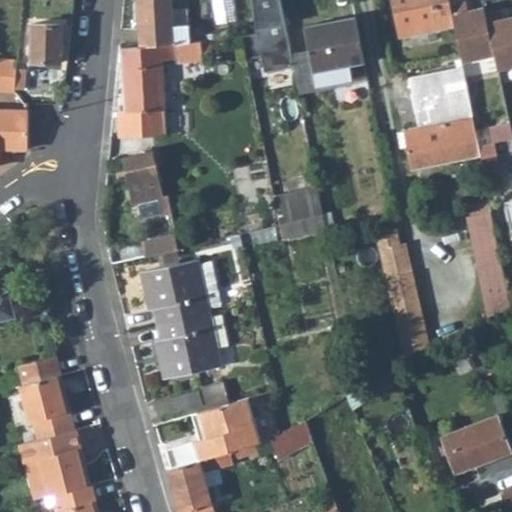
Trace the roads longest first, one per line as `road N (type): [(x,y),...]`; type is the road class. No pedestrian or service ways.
road 1 (residential): [(156,511),(81,220),(76,157)]
road 2 (residential): [(76,157),(92,131),(104,0)]
